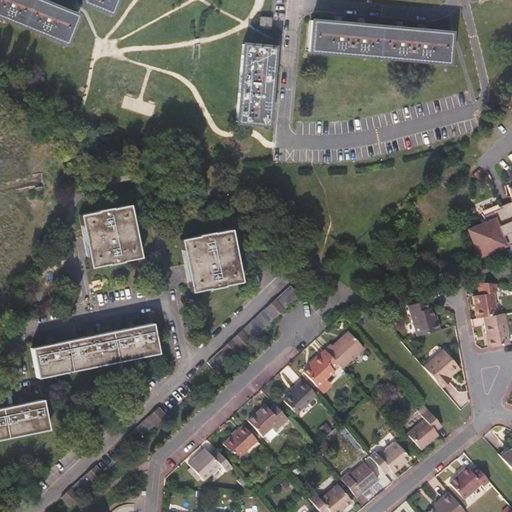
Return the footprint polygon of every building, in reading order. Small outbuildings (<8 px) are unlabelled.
[(75,15),(37,0),(0,0),(0,16),(64,43),(75,15)] [(81,0),(81,2),(109,13),(114,0),(81,0)] [(259,16),(258,28),(271,29),(271,17),(259,16)] [(448,33),(311,20),(308,50),(445,62),(448,33)] [(241,45),(236,121),(265,124),(270,76),(272,47),(241,45)] [(511,185),(507,186),(510,200),(496,203),(497,205),(478,209),(480,218),(461,222),(467,251),(496,245),(511,245),(511,185)] [(139,257),(128,205),(79,215),(88,267),(139,257)] [(240,281),(230,228),(179,239),(190,291),(240,281)] [(496,291),(495,283),(494,283),(476,282),(479,295),(473,296),(477,318),(483,317),(497,314),(493,292),(496,291)] [(208,361),(217,372),(300,294),(291,284),(208,361)] [(406,305),(416,336),(438,329),(436,321),(434,321),(429,307),(426,309),(423,300),(406,305)] [(483,317),(488,347),(508,343),(503,313),(497,314),(483,317)] [(54,343),(47,344),(30,348),(36,377),(157,353),(150,323),(134,327),(126,328),(94,335),(86,336),(54,343)] [(330,343),(324,349),(338,364),(341,368),(363,348),(347,331),(331,344),(330,343)] [(332,369),(338,364),(324,349),(318,353),(321,357),(305,373),(318,387),(335,372),(332,369)] [(440,386),(447,380),(445,378),(457,367),(442,351),(423,367),(440,386)] [(459,369),(457,367),(445,378),(447,380),(459,369)] [(295,412),(316,394),(302,378),(296,384),(298,386),(292,392),(284,399),(295,412)] [(449,382),(447,380),(440,386),(441,388),(449,382)] [(289,389),(292,392),(298,386),(296,384),(289,389)] [(0,438),(46,430),(40,400),(23,403),(17,405),(0,407),(0,438)] [(275,428),(286,417),(274,404),(269,409),(264,404),(252,415),(265,430),(271,425),(275,428)] [(124,438),(134,448),(168,416),(159,407),(124,438)] [(418,423),(401,437),(412,450),(417,446),(420,449),(432,439),(429,435),(435,430),(422,414),(416,419),(418,423)] [(236,457),(256,439),(243,424),(222,442),(236,457)] [(374,452),(369,456),(383,473),(388,469),(391,472),(409,457),(395,441),(377,455),(374,452)] [(232,465),(216,448),(212,453),(206,446),(186,464),(200,479),(220,462),(227,469),(232,465)] [(511,447),(500,457),(511,470),(511,447)] [(348,474),(341,480),(354,496),(377,478),(365,463),(350,476),(348,474)] [(62,496),(71,506),(105,474),(96,465),(62,496)] [(483,486),(488,481),(476,467),(470,472),(466,467),(455,475),(456,477),(449,483),(463,499),(481,484),(483,486)] [(313,493),(307,498),(319,511),(327,511),(329,511),(332,511),(349,499),(335,483),(317,497),(313,493)] [(464,511),(465,511),(448,491),(438,499),(440,501),(427,511),(464,511)]
